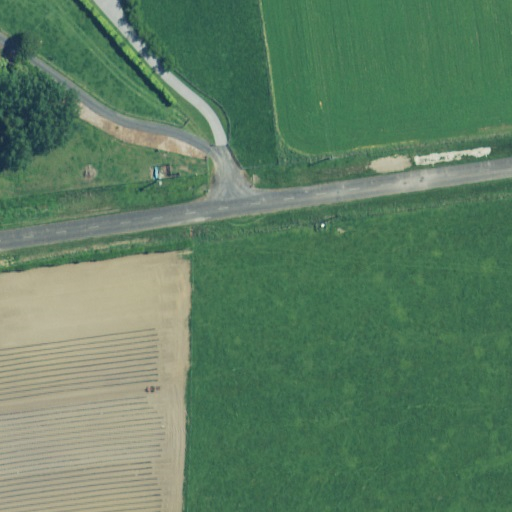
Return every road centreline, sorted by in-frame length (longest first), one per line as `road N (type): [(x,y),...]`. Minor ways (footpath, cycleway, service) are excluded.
road 1 (unclassified): [(511,172),(0,242)]
road 2 (unknown): [(217,212),(209,122),(110,20)]
